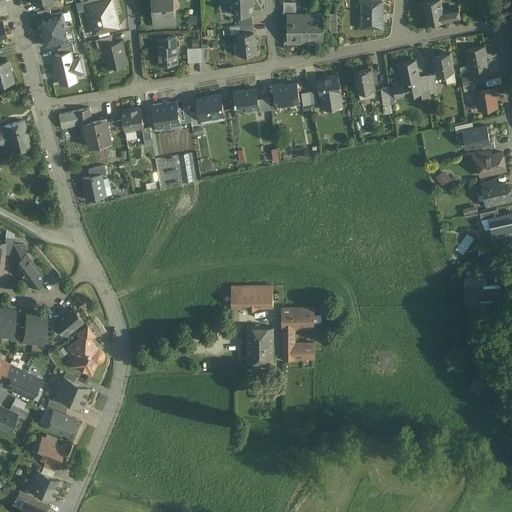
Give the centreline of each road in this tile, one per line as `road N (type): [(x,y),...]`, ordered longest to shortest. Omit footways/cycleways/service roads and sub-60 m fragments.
road 1 (residential): [(398,42),(497,26),(511,109)]
road 2 (residential): [(66,511),(117,392),(121,353)]
road 3 (residential): [(140,89),(275,65)]
road 4 (residential): [(81,235),(44,105)]
road 5 (residential): [(275,65),(398,42)]
